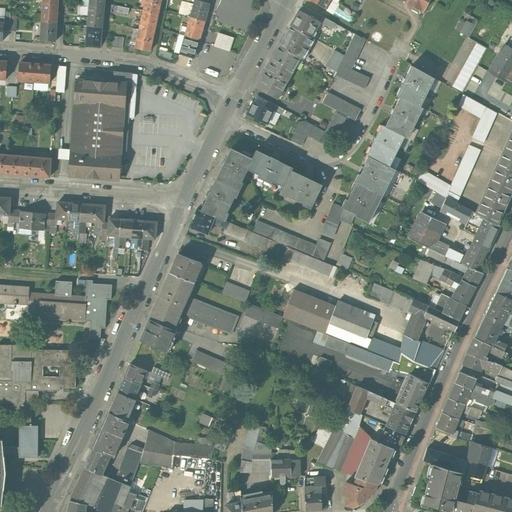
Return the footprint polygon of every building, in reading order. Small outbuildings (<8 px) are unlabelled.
[(104,0),(89,0),(89,8),(104,9),(104,0)] [(160,0),(144,0),(142,12),(157,15),(160,0)] [(309,0),(326,10),(332,0),(309,0)] [(401,0),(408,4),(407,5),(412,8),(413,7),(422,12),(429,1),(429,0),(401,0)] [(195,1),(194,1),(189,18),(204,23),(209,5),(207,4),(195,1)] [(58,5),(42,4),(41,23),(56,24),(58,5)] [(104,9),(89,8),(87,27),(102,28),(104,9)] [(319,22),(299,11),(290,26),(311,38),(319,22)] [(157,15),(142,12),(138,31),(153,34),(157,15)] [(204,23),(189,18),(184,37),(198,41),(204,23)] [(335,24),(325,18),(322,24),(332,30),(335,24)] [(471,36),(476,23),(467,20),(462,33),(471,36)] [(56,24),(41,23),(40,41),(55,42),(56,24)] [(311,38),(290,26),(278,47),(279,48),(297,58),(301,60),(313,39),(311,38)] [(102,28),(87,27),(85,45),(100,47),(102,28)] [(153,34),(138,31),(138,32),(136,31),(135,32),(133,31),(130,44),(135,45),(135,49),(150,52),(153,34)] [(233,37),(218,32),(214,46),(229,51),(233,37)] [(336,73),(335,75),(365,89),(370,79),(351,69),(364,39),(354,34),(344,56),(336,73)] [(511,40),(503,34),(496,46),(501,50),(487,72),(502,81),(505,83),(507,79),(511,71),(511,40)] [(123,39),(112,37),(111,48),(121,50),(123,39)] [(198,41),(184,37),(179,54),(194,58),(198,41)] [(476,43),(452,87),(462,92),(486,49),(476,43)] [(279,48),(256,88),(274,98),(297,58),(279,48)] [(334,51),(325,67),(336,73),(344,56),(334,51)] [(35,65),(19,64),(18,82),(33,83),(35,65)] [(51,66),(35,65),(33,83),(49,84),(51,66)] [(67,91),(67,65),(59,65),(58,91),(67,91)] [(434,78),(412,66),(397,96),(400,97),(419,107),(434,78)] [(112,84),(83,81),(83,80),(78,79),(78,81),(76,81),(68,177),(118,180),(123,118),(134,119),(137,78),(127,74),(113,74),(112,84)] [(355,108),(327,93),(322,103),(336,111),(346,116),(349,118),(355,108)] [(419,107),(400,97),(385,127),(403,136),(407,138),(422,109),(419,107)] [(273,111),(253,102),(247,114),(267,124),(273,111)] [(486,107),(472,138),(484,143),(497,114),(487,108),(486,107)] [(355,108),(349,118),(355,121),(360,111),(357,110),(355,108)] [(336,111),(324,132),(334,137),(346,116),(336,111)] [(385,127),(381,125),(366,154),(371,157),(388,166),(403,136),(385,127)] [(511,131),(503,151),(511,155),(511,131)] [(469,146),(459,169),(470,174),(480,151),(469,146)] [(252,159),(230,148),(215,179),(235,189),(239,182),(240,183),(247,169),(252,159)] [(270,158),(256,151),(252,159),(247,169),(283,186),(291,170),(292,168),(277,161),(278,160),(271,157),(270,158)] [(511,155),(503,151),(489,183),(511,193),(511,190),(511,155)] [(22,157),(0,155),(0,174),(21,176),(22,157)] [(51,159),(22,157),(21,176),(49,178),(51,159)] [(388,166),(371,157),(367,164),(366,163),(360,175),(361,176),(357,183),(382,196),(395,170),(388,166)] [(459,169),(446,198),(457,203),(470,174),(459,169)] [(322,185),(291,170),(283,186),(281,192),(288,195),(287,195),(305,204),(305,203),(311,206),(322,185)] [(235,189),(215,179),(200,211),(221,220),(224,213),(225,213),(234,196),(233,195),(235,189)] [(357,183),(353,191),(352,191),(347,201),(348,201),(345,209),(356,214),(355,216),(369,223),(382,196),(357,183)] [(511,193),(489,183),(475,214),(497,225),(511,193)] [(446,198),(440,194),(435,207),(467,224),(467,223),(472,212),(457,203),(446,198)] [(10,199),(0,197),(0,214),(7,216),(8,216),(9,210),(10,199)] [(69,204),(57,202),(56,213),(55,219),(56,219),(68,220),(69,204)] [(81,204),(69,204),(68,220),(74,221),(73,233),(78,234),(81,204)] [(93,206),(81,204),(78,234),(84,234),(85,222),(91,222),(93,206)] [(334,204),(322,234),(332,238),(340,219),(344,208),(334,204)] [(105,206),(93,206),(91,222),(99,223),(98,227),(102,227),(103,234),(108,235),(109,224),(103,224),(105,206)] [(345,209),(344,208),(340,219),(352,224),(355,216),(356,214),(345,209)] [(397,209),(386,228),(392,231),(403,212),(397,209)] [(200,211),(196,210),(188,229),(198,233),(198,232),(210,237),(212,233),(208,232),(212,224),(220,227),(222,220),(221,220),(200,211)] [(32,212),(14,211),(13,223),(19,223),(19,228),(31,229),(32,212)] [(50,213),(32,212),(31,229),(43,230),(43,225),(49,225),(50,213)] [(475,214),(472,212),(467,223),(476,227),(475,229),(479,231),(476,237),(490,244),(499,226),(475,214)] [(441,224),(420,214),(407,238),(454,261),(458,263),(461,256),(432,241),(441,224)] [(121,220),(109,219),(109,224),(108,235),(108,236),(115,236),(120,237),(121,220)] [(133,221),(121,220),(120,237),(125,237),(131,238),(133,221)] [(252,233),(222,220),(220,227),(225,229),(223,233),(268,251),(272,241),(252,233)] [(144,222),(133,221),(131,238),(137,238),(143,239),(144,222)] [(156,223),(144,222),(143,239),(148,239),(155,239),(156,223)] [(316,246),(257,222),(252,233),(272,241),(288,247),(312,257),(316,246)] [(476,237),(469,254),(463,251),(461,256),(458,263),(477,272),(490,244),(476,237)] [(330,244),(319,239),(316,246),(312,257),(323,261),(330,244)] [(312,257),(288,247),(284,258),(336,279),(340,268),(336,267),(323,261),(312,257)] [(201,263),(178,254),(170,273),(192,281),(194,275),(196,276),(201,263)] [(352,259),(341,254),(336,267),(340,268),(347,271),(352,259)] [(434,266),(421,260),(413,279),(426,284),(434,266)] [(393,261),(390,268),(394,270),(398,263),(393,261)] [(458,263),(454,261),(452,266),(465,273),(462,279),(461,280),(475,287),(482,274),(477,272),(458,263)] [(511,270),(507,268),(496,292),(511,299),(511,270)] [(451,273),(443,270),(439,278),(452,286),(457,288),(461,280),(462,279),(451,273)] [(238,317),(187,297),(194,282),(192,281),(170,273),(150,318),(174,329),(180,315),(231,335),(238,317)] [(413,279),(406,276),(404,281),(411,284),(413,279)] [(426,284),(413,279),(411,284),(408,292),(406,296),(408,296),(420,301),(426,284)] [(29,294),(28,304),(28,312),(28,317),(85,320),(85,322),(90,322),(89,339),(100,340),(101,328),(105,329),(107,300),(111,300),(112,285),(92,284),(93,281),(86,280),(85,298),(71,297),(72,282),(56,281),(55,295),(29,294)] [(475,287),(461,280),(457,288),(452,286),(450,290),(454,292),(455,291),(469,299),(475,287)] [(250,292),(227,283),(223,294),(245,303),(250,292)] [(375,283),(370,295),(389,302),(393,289),(375,283)] [(404,287),(398,285),(395,291),(406,296),(408,292),(402,290),(404,287)] [(28,304),(29,294),(29,288),(0,286),(0,302),(15,303),(14,305),(16,305),(16,303),(28,304)] [(294,290),(283,318),(318,332),(325,334),(329,323),(336,306),(294,290)] [(406,296),(395,291),(389,306),(402,311),(403,309),(408,296),(406,296)] [(451,299),(441,295),(434,308),(458,320),(469,299),(455,291),(454,292),(451,299)] [(511,304),(511,299),(496,292),(485,315),(503,324),(510,327),(511,323),(511,307),(511,304)] [(423,303),(408,296),(403,309),(414,314),(417,315),(423,303)] [(423,303),(417,315),(423,318),(429,306),(423,303)] [(283,318),(249,304),(244,315),(279,329),(283,318)] [(373,321),(336,306),(329,323),(344,329),(366,338),(373,321)] [(444,351),(419,342),(418,342),(415,341),(425,319),(454,332),(459,321),(458,320),(434,308),(429,306),(423,318),(417,315),(414,314),(411,320),(404,336),(403,354),(413,361),(435,370),(444,351)] [(503,324),(485,315),(474,337),(492,345),(494,341),(498,332),(501,333),(503,328),(501,327),(503,324)] [(174,329),(150,318),(141,340),(167,351),(169,345),(172,346),(175,338),(173,337),(176,330),(174,329)] [(397,350),(371,340),(377,323),(373,321),(366,338),(344,329),(339,340),(349,344),(399,364),(403,354),(397,350)] [(318,332),(313,342),(325,347),(325,346),(329,336),(325,334),(318,332)] [(339,340),(329,336),(325,346),(333,349),(333,350),(345,355),(349,344),(339,340)] [(492,345),(474,337),(467,354),(484,360),(485,360),(488,353),(486,352),(487,350),(493,353),(496,347),(492,345)] [(500,340),(496,342),(494,341),(492,345),(496,347),(503,351),(506,344),(500,340)] [(35,345),(0,344),(0,404),(3,405),(3,403),(15,403),(15,413),(24,413),(23,425),(32,425),(32,422),(31,422),(31,400),(39,400),(39,390),(60,390),(60,387),(75,387),(76,361),(71,361),(71,350),(35,349),(35,345)] [(399,364),(349,344),(345,355),(389,372),(390,370),(410,375),(427,383),(430,385),(430,384),(435,370),(413,361),(403,354),(399,364)] [(503,351),(496,347),(493,353),(500,356),(503,351)] [(238,369),(196,351),(191,362),(234,380),(236,374),(235,374),(238,369)] [(485,360),(484,360),(467,354),(462,365),(480,372),(481,369),(498,375),(502,366),(496,362),(485,360)] [(331,362),(320,357),(315,369),(326,374),(331,362)] [(148,371),(130,363),(124,378),(141,386),(148,371)] [(511,375),(511,370),(502,366),(498,375),(498,376),(510,380),(511,375)] [(161,370),(154,367),(151,373),(168,380),(170,374),(164,371),(161,370)] [(474,379),(459,372),(454,383),(470,390),(485,396),(487,391),(484,389),(475,386),(471,386),(474,379)] [(410,375),(397,404),(415,412),(427,383),(410,375)] [(511,387),(511,382),(497,377),(495,382),(497,383),(511,389),(511,387)] [(141,386),(124,378),(118,392),(135,399),(141,386)] [(160,386),(154,383),(151,389),(158,392),(160,386)] [(470,390),(454,383),(448,398),(465,404),(465,405),(466,405),(468,399),(469,398),(467,397),(468,396),(470,390)] [(511,389),(497,383),(493,393),(491,398),(494,399),(511,406),(511,389)] [(369,392),(357,387),(348,407),(352,411),(363,416),(367,406),(364,404),(366,398),(369,392)] [(158,392),(151,389),(149,394),(155,397),(158,392)] [(485,396),(470,390),(468,396),(476,400),(475,401),(486,406),(492,404),(494,399),(491,398),(485,396)] [(135,399),(118,392),(109,412),(126,420),(136,400),(135,399)] [(397,404),(369,392),(366,398),(377,402),(377,401),(384,404),(385,406),(390,408),(390,410),(393,412),(391,415),(389,414),(387,418),(390,419),(387,426),(405,434),(415,412),(397,404)] [(465,404),(448,398),(442,412),(459,418),(459,417),(460,414),(461,411),(467,414),(470,408),(465,405),(465,404)] [(465,405),(470,408),(467,414),(478,418),(481,411),(468,406),(466,405),(465,405)] [(348,407),(339,419),(315,464),(347,474),(350,475),(351,475),(354,477),(371,438),(360,427),(360,426),(363,416),(352,411),(348,407)] [(109,412),(93,448),(110,456),(113,458),(129,421),(126,420),(109,412)] [(459,418),(442,412),(436,428),(451,433),(451,437),(456,438),(458,432),(454,430),(459,418)] [(493,426),(486,423),(486,424),(476,421),(474,424),(492,430),(493,426)] [(250,424),(243,450),(241,461),(252,462),(252,460),(253,455),(256,443),(261,427),(250,424)] [(23,425),(19,425),(19,447),(18,455),(18,457),(37,456),(38,425),(32,425),(23,425)] [(405,434),(387,426),(380,441),(381,443),(393,448),(398,450),(405,434)] [(265,428),(261,427),(256,443),(262,444),(265,428)] [(132,445),(127,448),(115,481),(114,481),(130,486),(139,462),(167,468),(167,463),(172,463),(172,456),(207,460),(210,460),(214,449),(214,447),(174,442),(148,430),(143,450),(132,445)] [(470,435),(458,432),(456,438),(469,441),(470,435)] [(229,436),(219,433),(214,447),(214,449),(224,452),(229,436)] [(380,441),(371,438),(354,477),(362,480),(377,484),(378,484),(393,448),(381,443),(380,441)] [(0,505),(2,505),(3,490),(4,490),(6,473),(4,455),(18,455),(19,447),(3,446),(2,439),(0,439),(0,505)] [(492,447),(471,442),(467,461),(468,462),(486,467),(492,447)] [(110,456),(93,448),(85,467),(102,475),(110,456)] [(467,461),(427,448),(423,461),(426,462),(459,472),(465,474),(468,462),(467,461)] [(264,460),(252,460),(252,462),(241,461),(240,468),(240,473),(272,473),(271,460),(268,460),(264,460)] [(275,460),(271,460),(272,473),(272,477),(280,477),(280,483),(282,484),(284,484),(286,483),(286,477),(300,477),(300,460),(275,460)] [(486,467),(468,462),(465,474),(483,479),(486,467)] [(459,472),(434,464),(429,483),(428,483),(425,496),(427,496),(425,505),(438,508),(438,507),(443,508),(443,507),(451,509),(450,510),(452,511),(456,497),(455,497),(459,480),(457,480),(459,472)] [(102,475),(85,467),(70,500),(67,511),(117,511),(120,506),(123,507),(127,496),(130,486),(114,481),(115,481),(102,475)] [(354,477),(351,475),(350,475),(347,474),(341,494),(347,496),(344,504),(352,507),(363,501),(364,502),(366,497),(369,498),(371,493),(374,494),(377,484),(362,480),(354,477)] [(324,477),(314,478),(314,487),(321,487),(325,486),(324,477)] [(314,487),(314,478),(305,478),(304,481),(305,511),(326,510),(325,498),(321,498),(321,487),(314,487)] [(235,503),(226,505),(227,511),(242,511),(240,501),(240,498),(240,491),(233,493),(235,503)] [(511,511),(511,499),(480,491),(479,494),(469,492),(466,500),(456,497),(452,511),(457,511),(511,511)] [(272,511),(272,492),(240,498),(240,501),(242,511),(272,511)] [(148,499),(135,495),(133,500),(138,501),(145,503),(148,499)] [(132,499),(127,496),(123,507),(130,508),(132,499)] [(145,503),(138,501),(135,508),(143,511),(145,503)]
